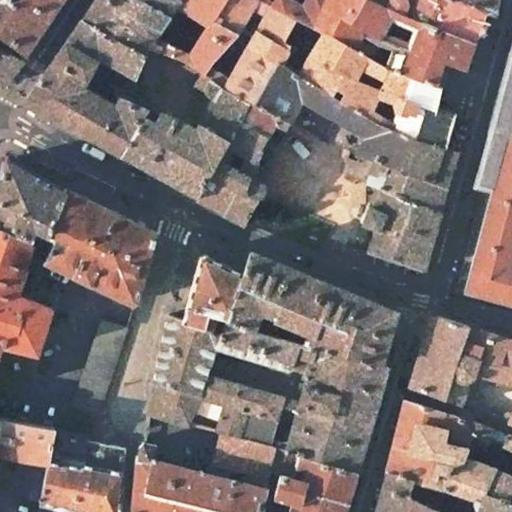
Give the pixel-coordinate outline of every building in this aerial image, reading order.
[(0,0),(0,33),(25,52),(60,0),(0,0)] [(179,0),(93,0),(80,19),(148,47),(198,71),(201,73),(208,65),(235,34),(212,21),(211,22),(209,20),(188,53),(154,37),(179,0)] [(188,7),(209,20),(211,22),(212,21),(222,0),(189,0),(187,5),(188,7)] [(228,79),(208,65),(201,73),(248,102),(288,123),(290,118),(301,99),(364,135),(355,152),(374,160),(445,186),(455,150),(442,146),(416,139),(387,126),(373,118),(338,98),(331,94),(336,87),(343,75),(308,54),(298,73),(285,65),(293,47),(281,41),(292,18),(278,11),(270,6),(259,0),(222,0),(212,21),(235,34),(237,33),(252,8),(265,15),(228,79)] [(440,85),(446,62),(463,69),(466,59),(472,39),(416,17),(371,0),(302,0),(302,2),(299,7),(284,0),(272,0),(270,6),(278,11),(292,18),(320,32),(370,57),(377,43),(391,48),(385,64),(440,85)] [(371,0),(416,17),(472,39),(482,10),(459,0),(371,0)] [(459,0),(482,10),(493,15),(495,0),(459,0)] [(98,55),(134,76),(148,47),(80,19),(26,99),(26,101),(26,102),(28,104),(98,142),(120,155),(141,116),(142,117),(145,112),(143,107),(120,98),(113,110),(78,90),(84,80),(98,55)] [(320,32),(308,54),(343,75),(379,87),(434,107),(440,85),(385,64),(370,57),(320,32)] [(511,48),(476,184),(492,189),(465,289),(511,302),(511,48)] [(0,85),(19,61),(0,49),(0,85)] [(213,98),(196,129),(195,129),(180,121),(174,117),(161,112),(156,124),(152,122),(142,117),(141,116),(120,155),(132,162),(176,186),(195,196),(248,102),(201,73),(194,85),(203,90),(204,94),(206,96),(208,97),(210,98),(213,98)] [(379,87),(343,75),(336,87),(342,91),(338,98),(373,118),(387,126),(416,139),(442,146),(451,113),(434,107),(379,87)] [(255,160),(275,122),(285,128),(288,123),(248,102),(195,196),(217,209),(240,221),(254,197),(238,188),(248,175),(255,160)] [(34,229),(46,235),(63,192),(29,173),(6,160),(0,178),(0,227),(30,238),(34,229)] [(445,186),(374,160),(366,182),(379,190),(438,210),(445,186)] [(54,239),(43,261),(53,266),(135,304),(139,288),(155,231),(110,209),(65,188),(63,192),(46,235),(54,239)] [(438,210),(379,190),(381,195),(373,200),(370,207),(431,234),(438,210)] [(366,252),(421,271),(431,234),(370,207),(367,206),(366,204),(360,221),(375,227),(366,252)] [(30,238),(0,227),(0,344),(36,353),(51,308),(14,293),(26,253),(31,239),(30,238)] [(42,243),(46,235),(34,229),(30,238),(31,239),(42,243)] [(304,336),(302,343),(379,363),(394,310),(320,279),(250,250),(247,257),(242,273),(224,318),(253,329),(257,318),(270,323),(273,316),(282,320),(312,333),(310,338),(304,336)] [(191,288),(182,320),(219,332),(224,318),(242,273),(204,255),(200,256),(191,288)] [(511,379),(511,413),(508,423),(511,424),(511,339),(479,329),(431,313),(419,351),(408,386),(456,403),(460,393),(464,380),(471,376),(473,372),(492,373),(511,379)] [(295,410),(284,449),(355,472),(372,418),(388,366),(379,363),(302,343),(262,332),(253,329),(224,318),(219,332),(182,320),(167,315),(160,346),(155,369),(152,383),(153,383),(149,411),(215,428),(269,444),(280,406),(283,397),(207,374),(217,347),(287,368),(292,366),(292,365),(295,355),(310,359),(307,369),(298,401),(295,410)] [(127,327),(101,319),(99,327),(71,408),(96,417),(127,327)] [(263,326),(262,332),(302,343),(304,336),(310,338),(312,333),(282,320),(276,331),(263,326)] [(292,365),(307,369),(310,359),(295,355),(292,365)] [(466,393),(460,393),(456,403),(508,423),(511,413),(511,379),(492,373),(484,400),(466,393)] [(298,401),(283,397),(280,406),(295,410),(298,401)] [(475,499),(511,508),(511,435),(490,426),(444,411),(404,398),(395,433),(386,471),(412,480),(429,485),(475,499)] [(64,428),(91,434),(94,424),(96,417),(71,408),(64,428)] [(143,441),(139,447),(152,458),(159,435),(200,446),(194,469),(234,480),(237,468),(246,471),(243,482),(266,486),(268,475),(276,447),(269,444),(215,428),(149,411),(146,427),(143,441)] [(54,428),(0,418),(0,454),(47,462),(54,428)] [(61,464),(47,462),(46,466),(40,502),(40,503),(41,503),(79,511),(118,511),(124,447),(90,440),(87,440),(86,457),(63,453),(61,464)] [(152,458),(139,447),(131,511),(259,511),(266,486),(243,482),(234,480),(194,469),(152,458)] [(259,511),(343,511),(355,472),(284,449),(276,447),(268,475),(275,476),(277,477),(274,488),(266,486),(259,511)] [(34,465),(27,499),(40,502),(46,466),(34,465)] [(511,511),(511,508),(475,499),(472,508),(478,510),(476,511),(442,511),(424,503),(408,496),(412,480),(386,471),(373,511),(511,511)] [(424,503),(429,485),(412,480),(408,496),(424,503)]
